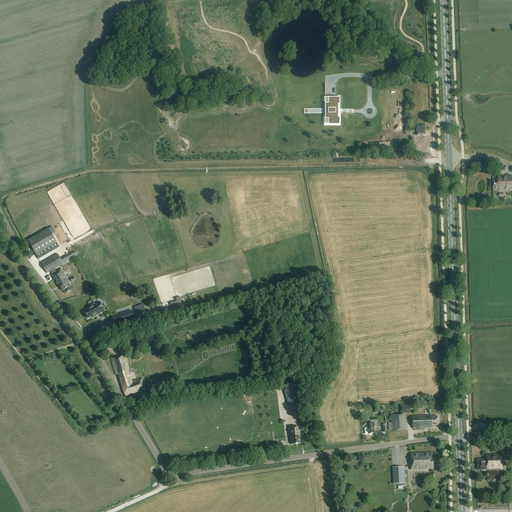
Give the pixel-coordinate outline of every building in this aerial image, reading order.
[(325,98),(325,125),(338,125),(338,105),(338,99),(338,98),(325,98)] [(426,126),(417,126),(417,136),(427,135),(426,126)] [(493,181),(493,191),(511,190),(511,176),(498,177),(498,181),(493,181)] [(49,229),(28,241),(38,259),(59,247),(49,229)] [(57,254),(41,263),(47,274),(50,272),(52,274),(51,275),(54,280),(56,279),(57,282),(55,283),(58,287),(59,286),(62,291),(64,290),(66,293),(72,290),(61,269),(56,272),(54,269),(63,264),(57,254)] [(84,311),(88,319),(91,317),(92,318),(104,311),(99,302),(95,305),(91,308),(91,307),(84,311)] [(131,311),(112,317),(114,325),(133,319),(131,311)] [(133,342),(124,346),(126,352),(136,349),(133,342)] [(115,357),(111,358),(116,375),(118,374),(125,397),(140,392),(139,390),(142,388),(143,391),(146,390),(142,378),(134,381),(135,382),(132,382),(123,355),(119,356),(119,358),(116,359),(115,357)] [(284,391),(291,414),(302,411),(294,383),(286,385),(287,390),(284,391)] [(410,405),(399,405),(400,414),(410,413),(410,405)] [(406,431),(405,416),(392,416),(393,432),(406,431)] [(432,416),(412,416),(413,429),(432,428),(432,426),(438,425),(438,417),(432,417),(432,416)] [(374,423),(367,424),(368,428),(364,429),(365,434),(368,434),(369,434),(375,434),(374,427),(374,423)] [(288,428),(289,437),(291,437),(292,444),(299,444),(298,436),(300,435),(299,427),(288,428)] [(432,453),(410,454),(411,470),(434,469),(434,468),(440,468),(439,457),(433,458),(432,453)] [(502,454),(486,455),(486,460),(478,460),(478,470),(502,470),(502,454)] [(403,467),(394,468),(395,484),(404,484),(403,467)]
